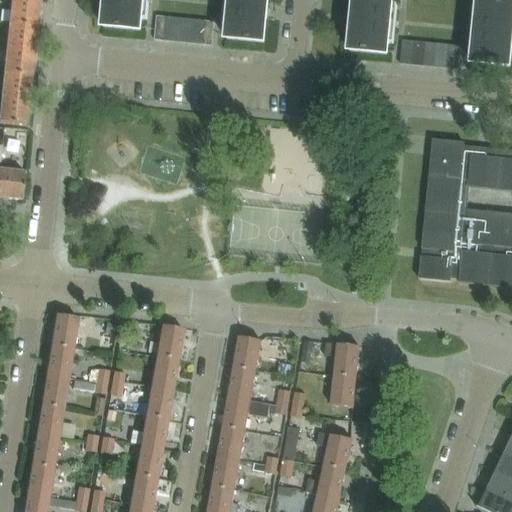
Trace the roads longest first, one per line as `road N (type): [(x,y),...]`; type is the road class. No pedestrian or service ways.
road 1 (residential): [(500,338),(216,306)]
road 2 (residential): [(293,80),(58,58)]
road 3 (residential): [(35,286),(58,58)]
road 4 (residential): [(0,504),(35,286)]
road 5 (residential): [(511,102),(293,80)]
road 6 (residential): [(180,511),(216,306)]
road 7 (residential): [(441,511),(500,338)]
road 8 (residential): [(216,306),(35,286)]
